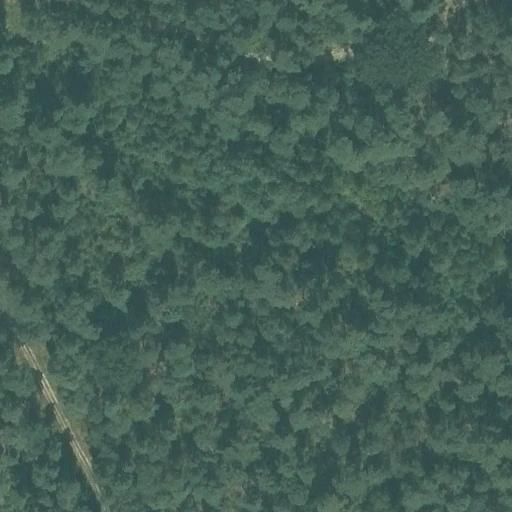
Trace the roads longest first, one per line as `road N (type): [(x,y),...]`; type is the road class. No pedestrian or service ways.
road 1 (track): [(472,0),(295,64),(77,0)]
road 2 (track): [(0,302),(108,511)]
